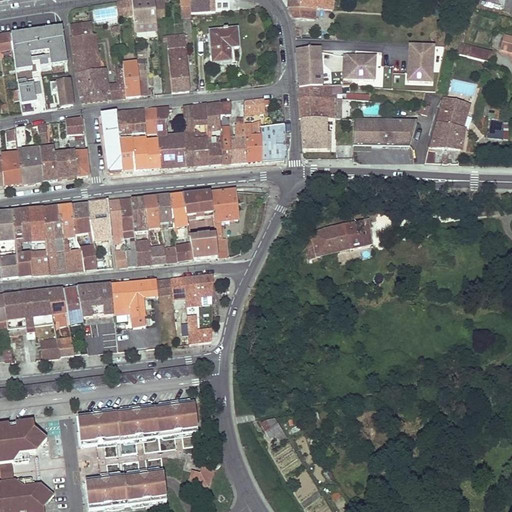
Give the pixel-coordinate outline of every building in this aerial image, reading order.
[(155,11),(154,0),(147,0),(145,0),(145,3),(142,3),(141,0),(131,1),(133,16),(134,34),(157,32),(156,17),(155,11)] [(165,11),(165,3),(164,0),(154,0),(155,11),(165,11)] [(191,15),(189,0),(179,0),(181,19),(191,18),(191,15)] [(215,10),(214,0),(189,0),(191,15),(215,13),(215,10)] [(240,7),(239,0),(214,0),(215,10),(240,7)] [(325,5),(325,0),(288,0),(288,9),(289,9),(315,11),(316,5),(325,5)] [(332,12),(333,0),(325,0),(325,5),(316,5),(315,11),(332,12)] [(133,16),(131,1),(117,3),(119,18),(133,16)] [(314,22),(315,11),(289,9),(295,19),(314,22)] [(92,37),(90,25),(70,27),(72,40),(92,37)] [(12,33),(16,71),(33,69),(32,60),(49,58),(50,67),(67,65),(62,27),(12,33)] [(230,51),(229,44),(235,43),(234,31),(209,33),(212,65),(213,65),(213,66),(223,65),(223,64),(231,63),(230,51)] [(239,50),(237,31),(234,31),(235,43),(229,44),(230,51),(239,50)] [(0,48),(12,46),(11,36),(0,37),(0,48)] [(184,48),(183,36),(167,37),(167,42),(168,51),(185,49),(184,48)] [(93,49),(92,37),(72,40),(73,51),(93,49)] [(511,38),(504,37),(500,49),(511,52),(511,38)] [(468,58),(470,48),(459,45),(456,55),(468,58)] [(410,48),(408,83),(431,84),(433,49),(410,48)] [(474,60),(476,50),(470,48),(468,58),(474,60)] [(108,88),(105,72),(97,73),(95,61),(98,61),(96,49),(93,49),(73,51),(78,86),(82,105),(110,101),(108,88)] [(189,92),(185,49),(168,51),(172,94),(189,92)] [(493,62),(491,54),(476,50),(474,60),(492,65),(493,62)] [(322,88),(320,51),(297,52),(299,90),(322,88)] [(374,82),(375,59),(344,58),(343,80),(374,82)] [(138,75),(137,65),(123,66),(123,70),(124,79),(126,100),(140,98),(138,78),(138,75)] [(124,79),(123,70),(115,71),(116,80),(124,79)] [(148,91),(147,77),(138,78),(140,98),(148,97),(148,91)] [(126,100),(124,79),(116,80),(117,86),(108,88),(110,101),(126,100)] [(73,106),(69,82),(50,85),(52,96),(59,95),(61,108),(73,106)] [(336,100),(335,94),(340,94),(340,87),(322,88),(299,90),(300,99),(333,100),(336,100)] [(36,112),(33,93),(23,94),(23,91),(18,91),(20,102),(22,114),(36,112)] [(333,120),(333,100),(300,99),(301,120),(327,120),(333,120)] [(462,129),(469,105),(444,99),(431,148),(461,151),(465,130),(462,129)] [(341,120),(341,100),(336,100),(333,100),(333,120),(341,120)] [(264,106),(269,106),(268,101),(244,103),(244,112),(254,111),(254,115),(265,114),(264,106)] [(231,117),(231,104),(220,105),(220,116),(231,117)] [(220,116),(220,105),(206,106),(207,127),(207,133),(220,131),(221,128),(220,116)] [(207,127),(206,106),(194,108),(194,127),(207,127)] [(427,117),(429,107),(419,106),(417,115),(427,117)] [(194,168),(194,141),(194,131),(194,127),(194,108),(183,109),(184,137),(184,153),(185,169),(194,168)] [(167,137),(167,127),(169,118),(169,111),(156,112),(158,135),(157,135),(158,137),(167,137)] [(158,135),(156,112),(145,113),(146,135),(146,136),(157,135),(158,135)] [(146,135),(145,113),(131,114),(132,136),(132,141),(135,172),(149,171),(147,160),(146,142),(146,140),(139,141),(139,136),(146,135)] [(132,136),(131,114),(116,115),(118,137),(132,136)] [(118,137),(116,115),(101,116),(101,117),(102,125),(108,173),(109,175),(111,175),(122,174),(119,142),(118,137)] [(330,152),(330,134),(327,134),(327,120),(301,120),(301,130),(302,130),(303,133),(302,133),(303,152),(330,152)] [(84,137),(82,121),(66,122),(66,128),(67,138),(70,138),(84,137)] [(502,140),(503,123),(491,121),(488,138),(502,140)] [(409,150),(416,124),(354,122),(353,148),(409,150)] [(262,163),(261,129),(260,123),(251,126),(244,126),(237,127),(235,127),(235,139),(246,138),(246,165),(262,163)] [(46,144),(44,126),(37,127),(40,145),(46,144)] [(286,159),(284,127),(261,129),(262,163),(284,162),(286,159)] [(230,139),(230,128),(225,129),(221,128),(220,131),(221,140),(221,154),(221,166),(231,166),(230,139)] [(26,142),(24,129),(15,131),(17,146),(21,145),(25,145),(26,142)] [(17,146),(15,131),(7,132),(8,147),(17,146)] [(208,141),(208,140),(200,141),(199,135),(199,134),(196,131),(194,131),(194,141),(194,168),(208,167),(208,141)] [(221,140),(220,131),(207,133),(207,135),(208,140),(208,141),(221,140)] [(85,153),(84,137),(70,138),(72,154),(74,154),(85,153)] [(184,153),(184,137),(168,139),(168,141),(158,141),(160,170),(185,169),(184,153)] [(246,165),(246,138),(235,139),(230,139),(231,166),(246,165)] [(221,154),(221,140),(208,141),(208,167),(221,166),(221,154)] [(135,172),(132,141),(119,142),(122,174),(135,172)] [(160,170),(158,141),(146,142),(147,160),(149,171),(160,170)] [(57,181),(54,156),(54,151),(54,150),(47,150),(40,151),(43,183),(57,181)] [(43,183),(40,151),(21,153),(18,153),(18,156),(21,186),(43,183)] [(89,178),(85,153),(74,154),(77,179),(89,178)] [(433,165),(435,154),(427,153),(425,165),(433,165)] [(77,179),(74,154),(72,154),(63,155),(54,156),(57,181),(77,179)] [(21,186),(18,156),(9,156),(1,157),(1,161),(3,189),(21,186)] [(234,192),(211,194),(213,215),(214,224),(219,223),(238,221),(234,192)] [(213,215),(211,194),(182,197),(186,218),(196,217),(196,220),(204,219),(204,216),(213,215)] [(182,197),(169,198),(173,229),(188,228),(186,218),(182,197)] [(169,198),(155,199),(160,230),(173,229),(169,198)] [(155,199),(143,201),(147,231),(160,230),(155,199)] [(143,201),(131,202),(134,234),(148,233),(147,231),(143,201)] [(131,202),(120,203),(124,239),(130,238),(131,243),(130,243),(131,252),(126,252),(127,268),(138,267),(136,244),(134,234),(131,202)] [(120,203),(109,205),(113,244),(122,243),(121,239),(124,239),(120,203)] [(88,207),(94,243),(102,242),(103,247),(110,247),(106,205),(88,207)] [(72,208),(76,237),(88,235),(91,248),(79,250),(81,254),(82,256),(84,272),(96,271),(94,243),(88,207),(72,208)] [(58,210),(67,274),(84,272),(82,256),(81,254),(69,255),(67,240),(76,239),(76,237),(72,208),(58,210)] [(43,211),(45,227),(53,226),(59,275),(67,274),(58,210),(43,211)] [(28,213),(30,241),(30,252),(32,277),(59,275),(53,226),(45,227),(43,211),(28,213)] [(12,215),(15,243),(15,245),(18,244),(17,242),(30,241),(28,213),(12,215)] [(0,215),(0,244),(15,243),(12,215),(0,215)] [(368,222),(313,234),(318,257),(373,245),(368,222)] [(220,228),(214,229),(215,232),(218,260),(226,259),(224,240),(221,240),(220,228)] [(198,234),(189,235),(191,246),(193,261),(218,260),(215,232),(207,233),(207,237),(199,238),(198,234)] [(149,243),(136,244),(138,267),(152,266),(149,247),(149,243)] [(191,246),(176,249),(178,263),(193,261),(191,246)] [(164,248),(154,249),(153,247),(149,247),(152,266),(166,265),(164,249),(164,248)] [(175,248),(164,249),(166,265),(178,263),(176,249),(175,248)] [(125,251),(115,252),(117,269),(127,268),(126,252),(125,251)] [(16,259),(18,279),(32,277),(30,252),(21,253),(21,257),(16,257),(16,259)] [(0,260),(0,272),(1,281),(18,279),(16,259),(0,260)] [(213,277),(183,280),(185,300),(186,308),(191,308),(190,299),(201,298),(213,297),(213,277)] [(171,281),(172,295),(174,306),(177,306),(177,301),(185,300),(183,280),(171,281)] [(156,283),(157,296),(172,295),(171,281),(156,283)] [(132,316),(133,330),(145,328),(142,299),(157,297),(157,296),(156,283),(111,287),(114,317),(132,316)] [(77,291),(82,320),(114,317),(111,287),(77,290),(77,291)] [(47,293),(53,323),(60,322),(61,327),(69,325),(64,295),(64,294),(63,291),(47,292),(47,293)] [(69,325),(69,327),(83,325),(82,320),(77,291),(66,293),(67,295),(64,295),(69,325)] [(53,323),(47,293),(29,294),(30,298),(27,299),(27,295),(24,295),(24,299),(21,299),(21,295),(3,297),(8,330),(26,329),(27,335),(35,334),(34,328),(54,325),(53,323)] [(190,299),(191,308),(202,307),(201,298),(190,299)] [(187,321),(189,346),(209,344),(211,344),(212,341),(212,332),(198,333),(197,320),(187,321)] [(57,342),(58,350),(60,358),(74,356),(71,340),(57,342)] [(42,343),(43,351),(58,350),(57,342),(42,343)] [(42,351),(43,361),(59,359),(60,359),(58,350),(43,351),(42,351)] [(472,395),(469,384),(451,389),(454,400),(472,395)] [(500,402),(490,391),(484,397),(494,408),(500,402)] [(486,416),(494,408),(484,397),(476,405),(486,416)] [(81,448),(197,434),(194,404),(77,418),(81,448)] [(282,431),(275,420),(267,421),(261,425),(270,439),(275,436),(282,431)] [(32,423),(0,427),(0,466),(12,465),(29,463),(28,455),(36,454),(33,431),(32,423)] [(36,454),(46,441),(33,431),(36,454)] [(280,443),(287,439),(282,431),(275,436),(280,443)] [(12,465),(0,466),(0,472),(0,475),(1,484),(14,482),(13,473),(12,465)] [(200,475),(192,472),(188,484),(208,490),(214,469),(202,466),(200,475)] [(164,481),(163,472),(85,481),(89,511),(167,503),(164,481)] [(334,478),(330,472),(326,475),(330,481),(334,478)] [(0,511),(42,511),(43,511),(40,487),(32,488),(32,480),(14,482),(1,484),(0,484),(0,511)] [(40,487),(43,511),(53,497),(40,487)] [(360,505),(356,499),(351,502),(355,508),(360,505)]
